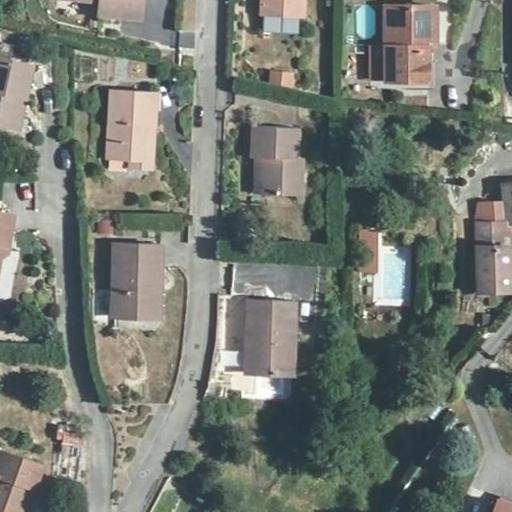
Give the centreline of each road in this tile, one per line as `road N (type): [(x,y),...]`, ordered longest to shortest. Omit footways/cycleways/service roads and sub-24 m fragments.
road 1 (residential): [(131,511),(186,397),(201,280),(210,0)]
road 2 (residential): [(104,511),(76,367),(62,153)]
road 3 (unknown): [(511,305),(480,332),(466,374),(487,468)]
